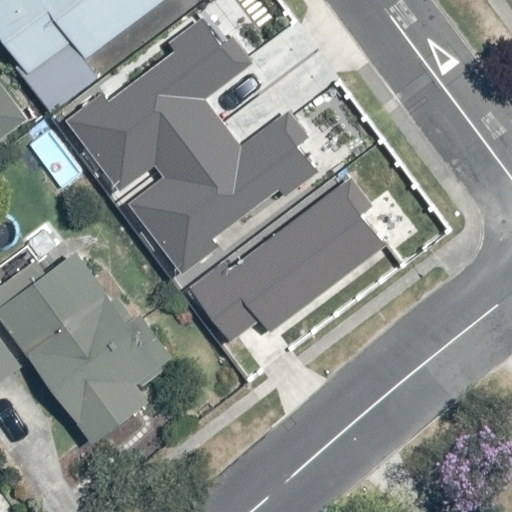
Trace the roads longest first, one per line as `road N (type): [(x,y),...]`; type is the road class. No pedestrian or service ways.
road 1 (residential): [(511,291),(250,511)]
road 2 (residential): [(511,174),(383,0)]
